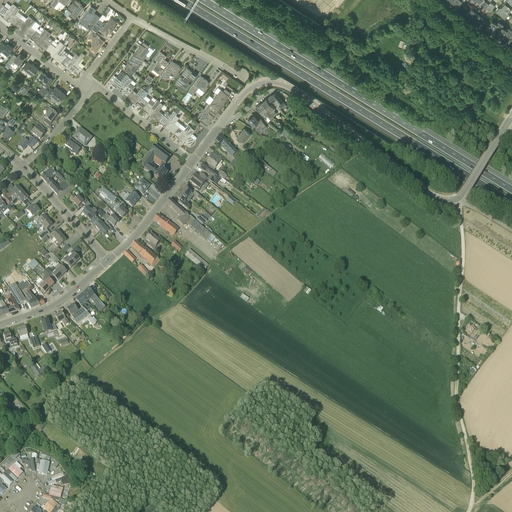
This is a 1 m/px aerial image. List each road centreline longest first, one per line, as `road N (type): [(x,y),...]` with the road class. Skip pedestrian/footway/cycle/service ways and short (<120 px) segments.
road 1 (motorway): [(180,0),(511,203)]
road 2 (motorway): [(511,189),(203,0)]
road 3 (track): [(456,199),(456,392),(472,469),(468,511)]
road 4 (tertiary): [(252,86),(287,86),(426,194),(456,199)]
road 5 (unclassified): [(84,94),(99,87),(193,161)]
road 6 (tertiary): [(108,260),(193,161)]
road 7 (residential): [(108,260),(22,166)]
road 8 (tertiary): [(0,323),(51,305),(108,260)]
road 9 (residential): [(243,75),(132,16)]
